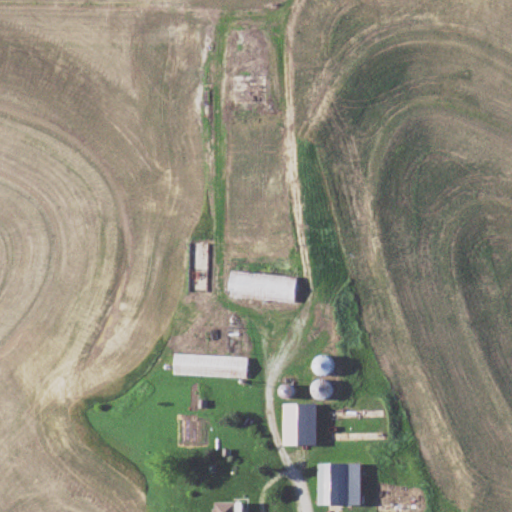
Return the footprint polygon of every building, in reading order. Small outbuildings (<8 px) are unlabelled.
[(230,294),(301,300),(303,274),(233,268),(230,294)] [(253,355),(177,352),(176,374),(252,377),(253,355)] [(339,354),(321,355),(322,373),(340,372),(339,354)] [(322,378),(319,395),(337,398),(340,381),(322,378)] [(324,402),(289,402),(289,445),(324,445),(324,402)] [(370,463),(323,463),(323,505),(370,505),(370,463)] [(251,511),(252,502),(222,502),(221,511),(251,511)]
